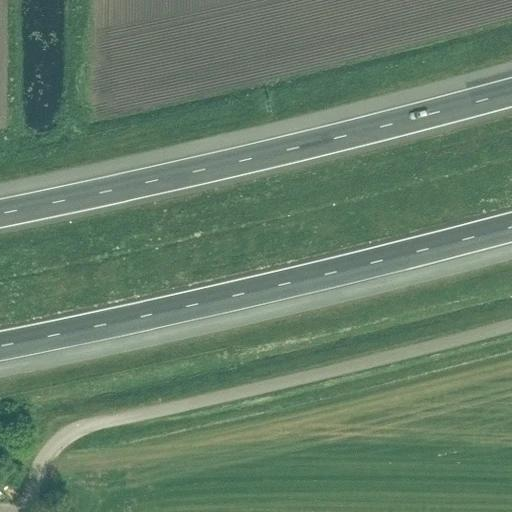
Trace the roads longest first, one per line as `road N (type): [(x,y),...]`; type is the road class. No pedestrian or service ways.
road 1 (unclassified): [(31,511),(34,472),(74,431),(511,324)]
road 2 (motorway): [(511,91),(0,212)]
road 3 (motorway): [(0,345),(511,226)]
